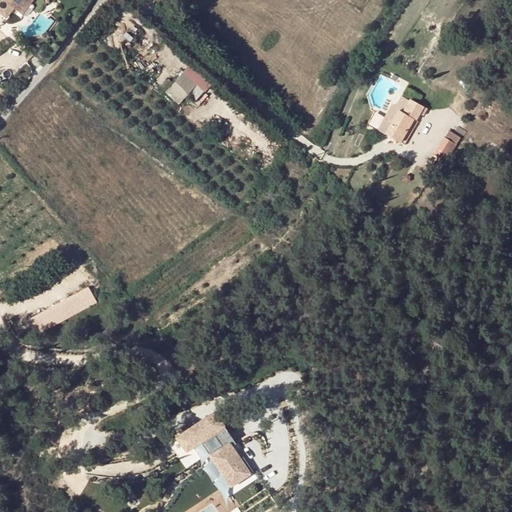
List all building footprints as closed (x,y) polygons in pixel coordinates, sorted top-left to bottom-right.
[(3,0),(14,11),(25,0),(3,0)] [(196,89),(182,77),(164,98),(170,103),(177,95),(185,101),(196,89)] [(389,106),(376,133),(397,144),(411,119),(413,120),(416,114),(420,106),(408,100),(406,102),(398,98),(394,106),(389,106)] [(420,106),(416,114),(421,116),(424,108),(420,106)] [(436,138),(428,152),(431,154),(441,160),(445,153),(454,135),(442,128),(436,138)] [(441,160),(431,154),(424,166),(434,172),(441,160)] [(90,287),(26,316),(35,334),(98,305),(90,287)] [(26,327),(20,331),(24,338),(30,334),(26,327)] [(228,423),(215,405),(174,434),(187,453),(200,443),(230,485),(251,470),(233,445),(236,442),(224,426),(228,423)]
